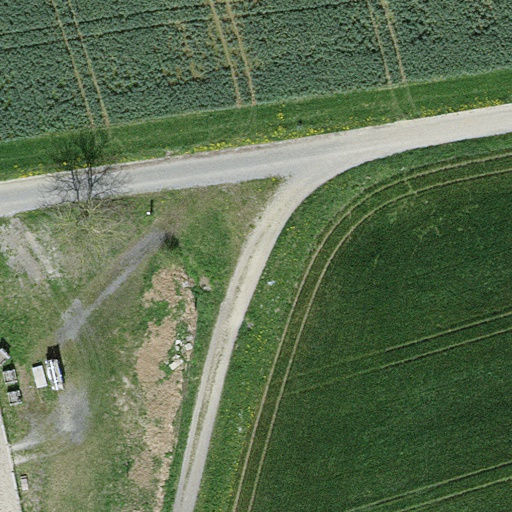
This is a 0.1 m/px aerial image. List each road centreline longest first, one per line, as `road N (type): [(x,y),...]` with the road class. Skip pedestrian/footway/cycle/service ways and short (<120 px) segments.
road 1 (track): [(181,511),(235,301),(301,158)]
road 2 (track): [(212,171),(126,272),(2,455)]
road 3 (track): [(511,125),(301,158)]
